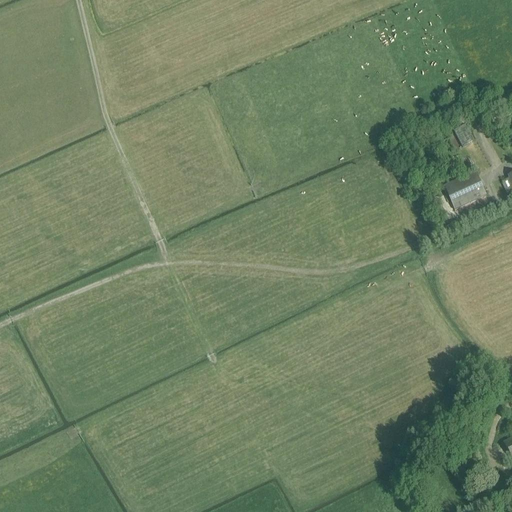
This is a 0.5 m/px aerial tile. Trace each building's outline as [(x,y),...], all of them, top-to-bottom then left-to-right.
[(474,143),(466,126),(454,132),(463,149),(474,143)] [(455,169),(451,159),(445,162),(450,172),(455,169)] [(454,212),(487,196),(475,172),(443,187),(446,192),(441,195),(441,196),(432,200),(445,227),(459,221),(454,212)] [(509,179),(501,182),(506,194),(511,191),(511,175),(508,177),(509,179)] [(511,459),(511,439),(503,444),(511,459)]
